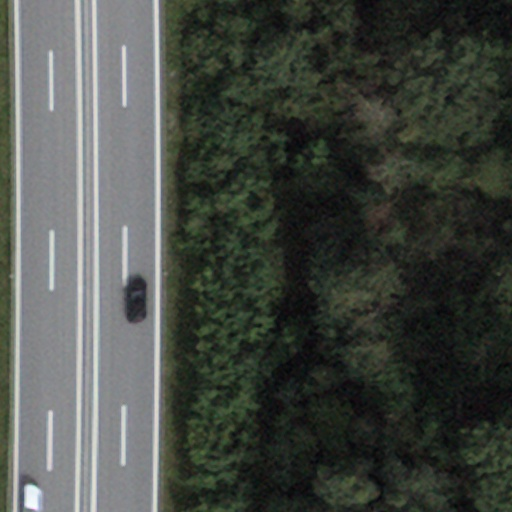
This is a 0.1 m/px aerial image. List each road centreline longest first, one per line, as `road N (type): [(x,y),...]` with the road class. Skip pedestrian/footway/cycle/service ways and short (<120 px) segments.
road 1 (trunk): [(49,0),(47,511)]
road 2 (trunk): [(121,511),(122,0)]
